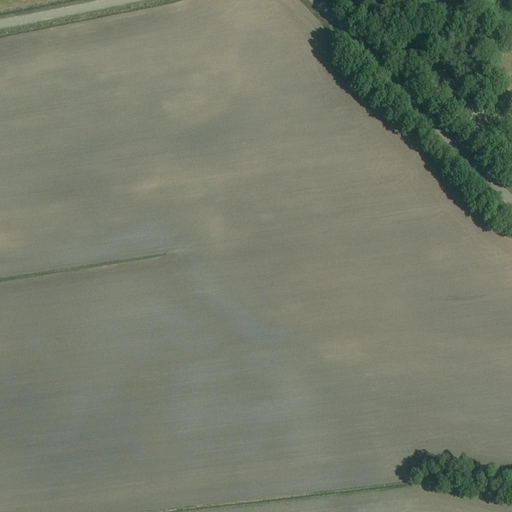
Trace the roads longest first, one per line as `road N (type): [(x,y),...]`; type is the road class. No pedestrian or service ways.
road 1 (unclassified): [(511,203),(315,0)]
road 2 (unclassified): [(124,0),(0,25)]
